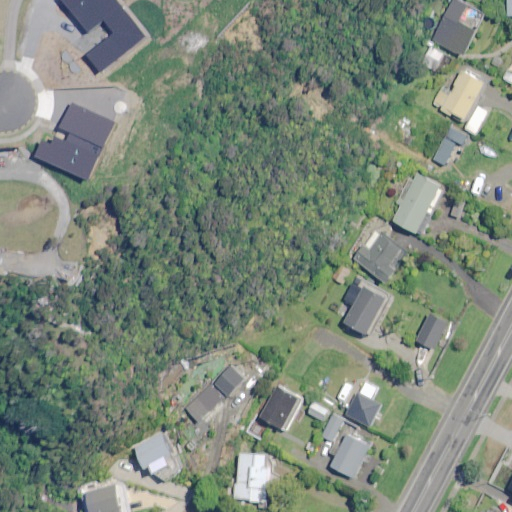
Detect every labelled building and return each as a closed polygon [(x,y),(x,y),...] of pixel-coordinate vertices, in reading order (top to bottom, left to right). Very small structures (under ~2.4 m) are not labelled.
[(454,0),(432,41),(435,43),(427,57),(443,66),(451,52),(464,59),(490,14),(464,0),(454,0)] [(478,103),(488,85),(465,72),(452,94),(443,89),(432,111),(464,128),(479,136),(493,111),(478,103)] [(416,181),(409,177),(399,197),(406,201),(396,221),(426,236),(436,214),(439,208),(449,189),(419,175),(416,181)] [(406,249),(377,230),(368,244),(358,260),(393,282),(401,269),(396,266),(406,249)] [(352,272),(340,266),(334,278),(346,284),(352,272)] [(393,294),(360,277),(346,301),(356,306),(347,323),(371,335),(393,294)] [(451,323),(432,314),(419,341),(437,350),(451,323)] [(249,379),(233,365),(217,383),(233,397),(249,379)] [(227,398),(216,386),(206,395),(203,392),(187,407),(201,422),(227,398)] [(274,422),(292,431),(307,401),(279,387),(270,405),(262,401),(246,431),(264,441),(274,422)] [(346,420),(336,415),(325,437),(336,442),(346,420)] [(206,439),(214,429),(204,422),(196,432),(206,439)] [(185,471),(164,433),(138,447),(149,468),(153,465),(158,474),(165,470),(170,479),(185,471)] [(373,444),(350,433),(334,467),(357,477),(373,444)] [(274,456),(243,453),(243,456),(232,455),(230,476),(241,477),(239,500),(270,503),(274,456)] [(134,511),(128,483),(119,485),(94,491),(85,493),(88,511),(134,511)]
